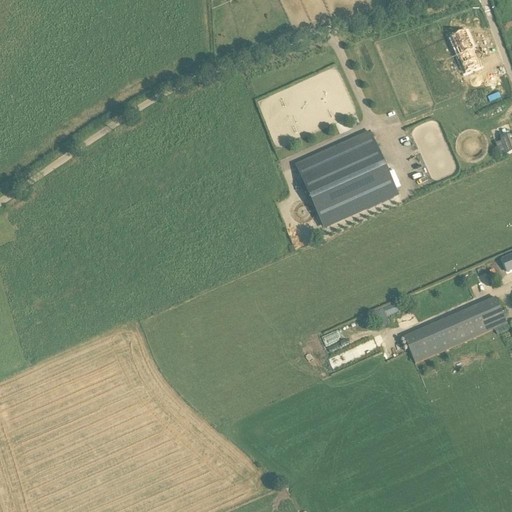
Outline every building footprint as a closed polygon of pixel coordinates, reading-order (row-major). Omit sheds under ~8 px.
[(475,53),(466,33),(451,39),(460,59),(459,59),(466,75),(480,68),(474,54),(475,53)] [(321,223),(396,190),(371,134),(296,167),(321,223)] [(508,157),(511,155),(511,137),(502,141),(508,157)] [(511,255),(502,260),(507,274),(511,271),(511,255)] [(416,365),(508,325),(497,301),(405,341),(416,365)] [(385,317),(400,312),(397,304),(375,311),(380,327),(388,324),(385,317)] [(345,338),(326,347),(329,353),(348,345),(345,338)]
